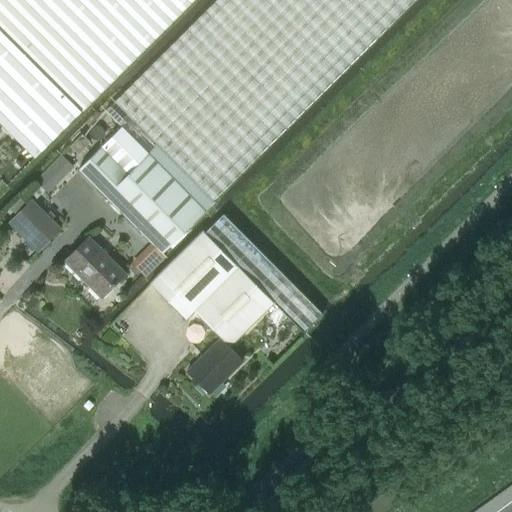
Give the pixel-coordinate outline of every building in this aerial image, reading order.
[(80,110),(121,70),(50,0),(0,0),(0,123),(31,155),(35,159),(81,112),(80,111),(80,110)] [(50,0),(121,70),(190,0),(50,0)] [(121,127),(204,211),(214,202),(213,201),(415,0),(216,0),(105,111),(121,127)] [(162,254),(204,211),(121,127),(121,128),(79,170),(151,242),(162,254)] [(44,190),(47,193),(74,166),(61,154),(35,179),(37,181),(26,192),(34,200),(44,190)] [(38,252),(61,229),(32,201),(9,224),(38,252)] [(204,233),(274,303),(304,333),(323,314),(223,214),(204,233)] [(230,347),(274,303),(204,233),(202,231),(150,283),(186,320),(195,312),(221,338),(230,347)] [(101,298),(125,274),(88,238),(65,261),(101,298)] [(143,273),(162,254),(151,242),(131,261),(143,273)] [(187,372),(209,395),(243,361),(230,347),(221,338),(187,372)] [(83,405),(88,410),(93,405),(88,400),(83,405)]
